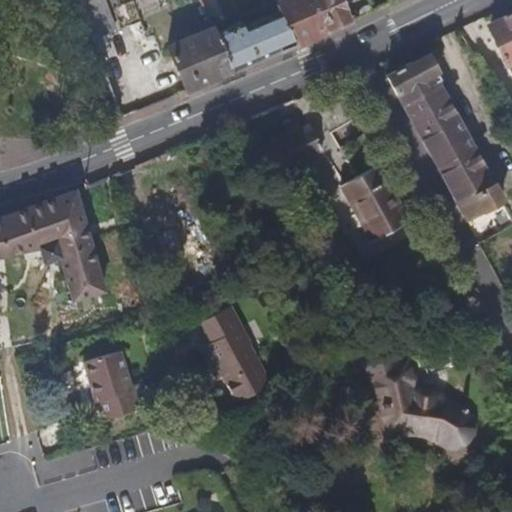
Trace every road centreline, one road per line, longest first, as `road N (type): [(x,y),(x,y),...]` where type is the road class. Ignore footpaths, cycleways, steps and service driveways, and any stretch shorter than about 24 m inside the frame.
road 1 (tertiary): [(355,50),(0,188)]
road 2 (residential): [(355,50),(511,334)]
road 3 (residential): [(6,511),(189,458)]
road 4 (unknown): [(30,504),(0,329)]
